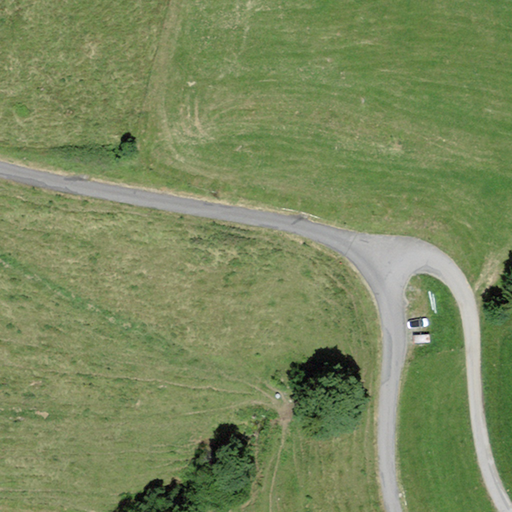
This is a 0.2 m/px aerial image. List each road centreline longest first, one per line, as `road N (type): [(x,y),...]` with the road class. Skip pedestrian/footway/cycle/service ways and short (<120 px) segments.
road 1 (track): [(0,408),(169,414),(270,402),(287,414),(295,478),(310,511)]
road 2 (unclassified): [(381,254),(294,224),(0,167)]
road 3 (unclassified): [(508,511),(492,488),(480,436),(459,282),(424,257),(381,254)]
road 4 (unclassified): [(395,511),(384,458),(394,327),(381,254)]
